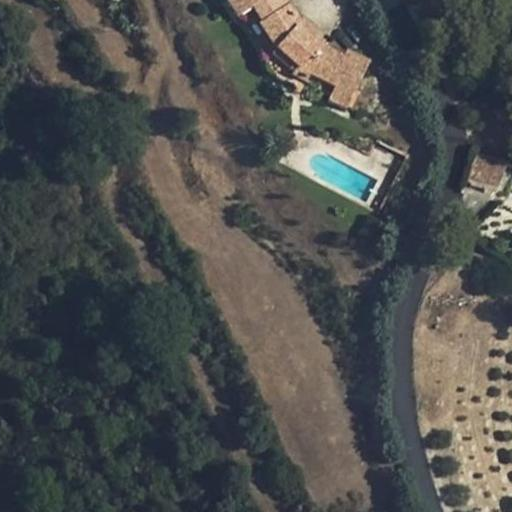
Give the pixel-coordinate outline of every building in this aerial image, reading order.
[(236,19),(251,9),(245,0),(228,0),(225,3),(236,19)] [(245,0),(251,9),(261,24),(259,26),(275,51),(271,56),(294,77),(299,72),(309,77),(334,89),(352,97),(368,63),(345,52),(343,58),(320,47),(327,40),(319,33),(312,42),(303,35),(311,26),(303,20),(299,24),(283,0),(245,0)] [(312,42),(319,33),(311,26),(303,35),(312,42)] [(299,72),(294,77),(294,78),(305,84),(309,77),(299,72)] [(345,112),(352,97),(334,89),(326,103),(345,112)] [(479,156),(471,183),(495,191),(505,165),(479,156)] [(511,165),(493,199),(511,207),(511,165)]
